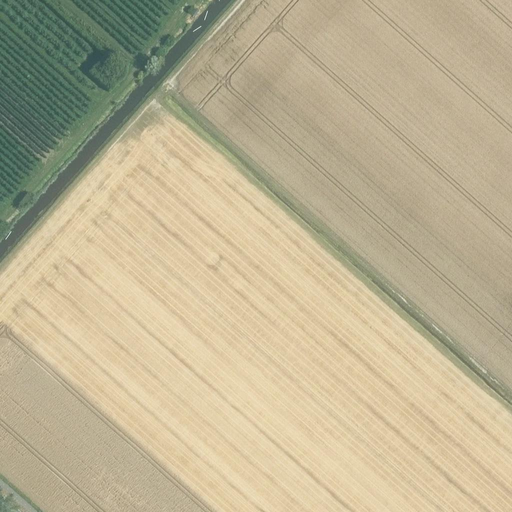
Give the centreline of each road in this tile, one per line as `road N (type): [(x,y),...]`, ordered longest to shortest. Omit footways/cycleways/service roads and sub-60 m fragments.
road 1 (track): [(511,414),(155,97),(0,271)]
road 2 (track): [(196,0),(0,215)]
road 3 (track): [(155,97),(243,0)]
